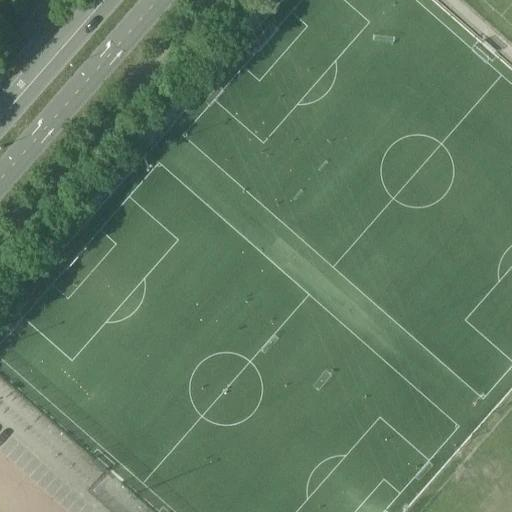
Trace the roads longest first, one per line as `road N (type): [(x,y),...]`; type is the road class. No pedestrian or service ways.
road 1 (secondary): [(0,174),(152,0)]
road 2 (secondary): [(101,0),(0,113)]
